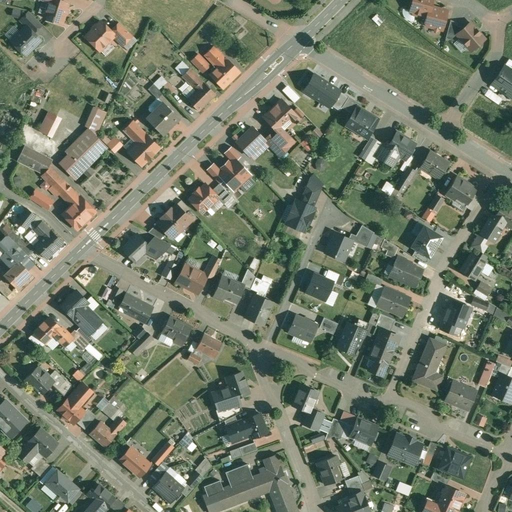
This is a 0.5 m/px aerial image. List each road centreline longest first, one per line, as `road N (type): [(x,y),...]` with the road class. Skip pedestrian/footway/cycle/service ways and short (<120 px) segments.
road 1 (secondary): [(79,250),(299,36)]
road 2 (residential): [(501,163),(446,256),(387,398)]
road 3 (residential): [(155,511),(0,370)]
road 4 (residential): [(79,250),(247,339)]
road 5 (residential): [(313,511),(247,339)]
road 6 (residential): [(444,129),(299,36)]
road 7 (residential): [(266,347),(327,207)]
road 8 (residential): [(387,398),(509,450)]
road 9 (residential): [(266,347),(387,398)]
road 10 (residential): [(444,129),(497,52),(497,21)]
